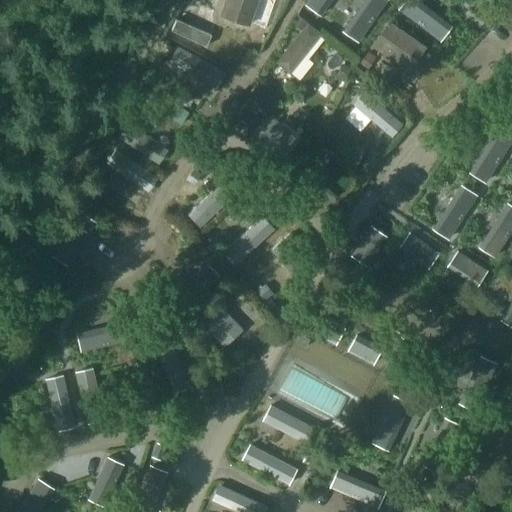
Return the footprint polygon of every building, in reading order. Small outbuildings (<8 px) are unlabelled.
[(226,0),(220,17),(249,27),(258,0),(226,0)] [(307,0),(304,5),(319,16),(329,0),(307,0)] [(386,0),(363,0),(342,32),(357,43),(387,0),(386,0)] [(414,0),(403,0),(396,10),(439,42),(450,27),(414,0)] [(479,0),(495,14),(507,0),(479,0)] [(386,22),(369,45),(406,72),(423,48),(386,22)] [(306,25),(275,63),(288,74),(289,73),(318,37),(319,35),(306,25)] [(176,46),(169,60),(216,86),(216,85),(218,84),(219,83),(220,82),(221,81),(221,79),(222,78),(222,76),(222,75),(223,72),(176,46)] [(142,86),(135,98),(182,124),(189,112),(142,86)] [(363,91),(352,103),(355,106),(370,119),(391,136),(402,124),(363,91)] [(270,111),(247,138),(279,166),(302,139),(270,111)] [(127,123),(118,138),(158,164),(167,149),(127,123)] [(496,130),(468,174),(483,183),(511,140),(496,130)] [(117,150),(107,165),(146,191),(147,189),(149,188),(150,187),(151,186),(152,185),(153,184),(153,182),(154,181),(154,179),(156,177),(117,150)] [(223,182),(188,214),(199,226),(235,194),(233,192),(233,191),(233,190),(233,188),(232,187),(231,186),(230,185),(229,184),(228,184),(226,183),(225,184),(223,182)] [(459,187),(431,230),(447,240),(475,196),(459,187)] [(511,208),(506,205),(478,248),(493,258),(511,229),(511,208)] [(81,213),(52,257),(68,267),(96,223),(81,213)] [(261,218),(223,253),(234,266),(272,231),(270,229),(271,228),(270,226),(270,225),(269,224),(269,223),(268,222),(266,221),(265,221),(264,220),(262,220),(261,218)] [(370,228),(351,256),(366,265),(385,237),(370,228)] [(271,250),(296,277),(315,259),(290,232),(271,250)] [(409,234),(399,249),(427,268),(437,254),(409,234)] [(457,253),(448,267),(476,286),(485,272),(457,253)] [(207,264),(169,304),(181,316),(219,276),(207,264)] [(44,277),(17,320),(33,330),(60,287),(44,277)] [(219,303),(200,322),(224,347),(243,328),(219,303)] [(511,303),(501,321),(511,328),(511,303)] [(318,315),(310,331),(335,345),(343,329),(318,315)] [(127,323),(77,334),(81,353),(131,342),(127,323)] [(301,333),(297,340),(306,345),(310,338),(301,333)] [(10,336),(0,352),(0,387),(26,346),(10,336)] [(356,336),(347,351),(372,365),(380,349),(356,336)] [(171,341),(155,347),(172,392),(189,385),(171,341)] [(398,374),(409,352),(394,344),(382,365),(398,374)] [(144,357),(128,362),(142,410),(158,405),(144,357)] [(480,357),(458,404),(475,412),(496,365),(480,357)] [(92,369),(75,373),(87,423),(105,419),(92,369)] [(62,376),(45,381),(58,431),(75,427),(62,376)] [(392,397),(371,444),(387,451),(409,405),(392,397)] [(270,406),(263,421),(309,445),(316,430),(270,406)] [(443,419),(422,466),(438,473),(460,427),(443,419)] [(0,422),(0,442),(3,445),(13,430),(0,422)] [(249,445),(241,460),(288,484),(296,469),(249,445)] [(106,457),(87,499),(104,507),(123,465),(106,457)] [(149,466),(133,506),(146,511),(150,511),(166,473),(149,466)] [(337,471),(330,488),(376,509),(384,491),(337,471)] [(39,480),(18,511),(39,511),(54,489),(39,480)] [(220,486),(214,500),(240,511),(264,511),(267,507),(220,486)]
